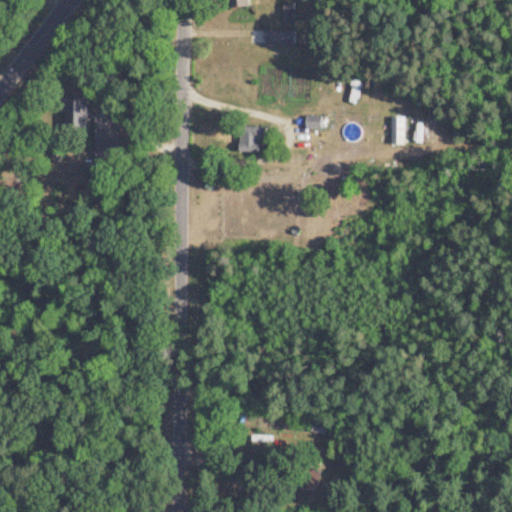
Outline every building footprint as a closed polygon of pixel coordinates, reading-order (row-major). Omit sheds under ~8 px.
[(280,25),(292,25),(292,4),(280,4),(280,25)] [(250,46),(292,46),(292,32),(250,32),(250,46)] [(304,129),(318,129),(318,118),(304,118),(304,129)] [(402,118),(388,118),(388,145),(402,145),(402,118)] [(236,127),(236,154),(255,154),(255,142),(264,142),(264,127),(236,127)]
